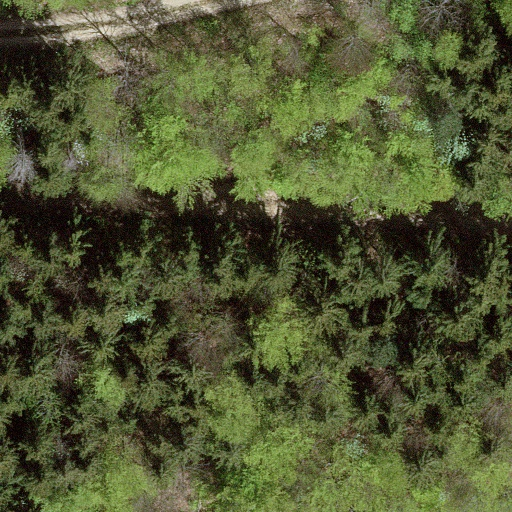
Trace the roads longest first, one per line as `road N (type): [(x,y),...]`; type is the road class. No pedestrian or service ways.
road 1 (track): [(511,226),(0,188)]
road 2 (track): [(0,33),(70,31),(227,0)]
